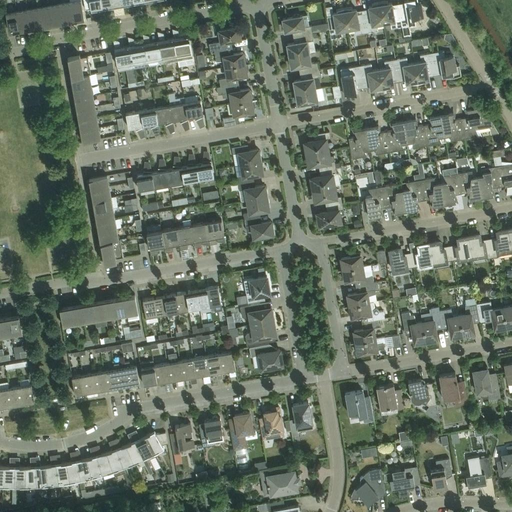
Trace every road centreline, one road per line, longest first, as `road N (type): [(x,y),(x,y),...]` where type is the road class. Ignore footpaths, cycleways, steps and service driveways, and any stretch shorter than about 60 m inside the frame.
road 1 (residential): [(0,442),(61,447),(142,408),(299,380)]
road 2 (residential): [(0,294),(281,248)]
road 3 (residential): [(0,56),(238,4)]
road 4 (residential): [(76,160),(281,125)]
road 5 (residential): [(281,125),(481,90)]
road 6 (residential): [(321,239),(511,206)]
road 7 (residential): [(343,373),(511,343)]
road 8 (residential): [(511,120),(440,0)]
road 9 (residential): [(343,373),(321,239)]
road 10 (residential): [(331,511),(335,455),(322,377)]
road 11 (residential): [(281,248),(299,380)]
road 12 (residential): [(281,125),(262,0)]
